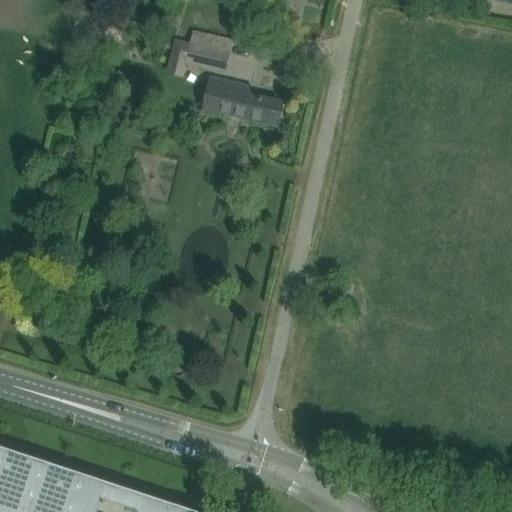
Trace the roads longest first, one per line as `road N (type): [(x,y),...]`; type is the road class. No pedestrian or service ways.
road 1 (unclassified): [(256,454),(355,0)]
road 2 (tertiary): [(256,454),(0,384)]
